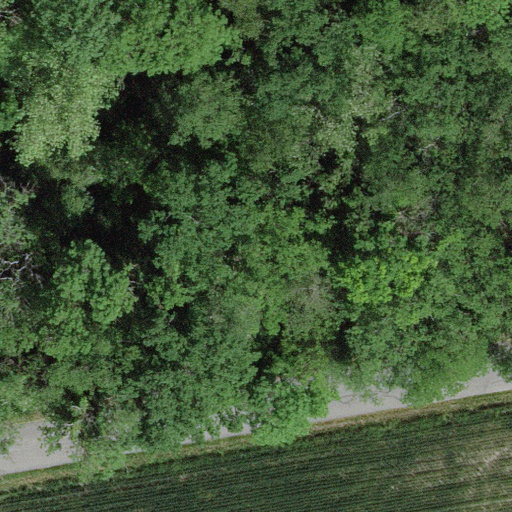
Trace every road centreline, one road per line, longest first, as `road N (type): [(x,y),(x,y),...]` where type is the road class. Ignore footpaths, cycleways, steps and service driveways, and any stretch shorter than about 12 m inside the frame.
road 1 (track): [(511,225),(388,226),(88,317),(26,329),(0,322)]
road 2 (unclassified): [(511,365),(0,451)]
